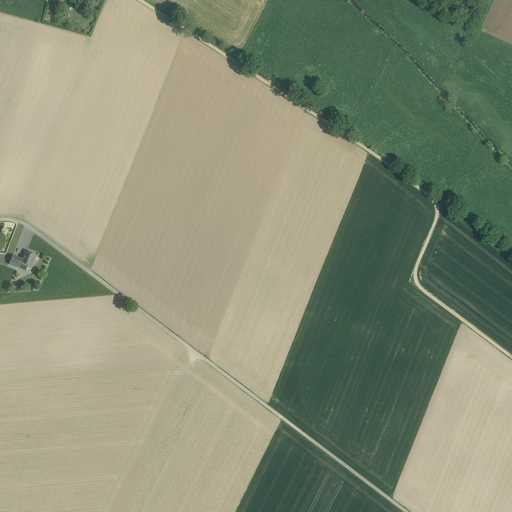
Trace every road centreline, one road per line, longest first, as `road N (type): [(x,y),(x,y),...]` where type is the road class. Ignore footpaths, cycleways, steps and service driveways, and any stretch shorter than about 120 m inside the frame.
road 1 (track): [(511,358),(419,288),(416,271),(437,220),(436,201),(140,0)]
road 2 (track): [(405,511),(29,227),(0,219)]
